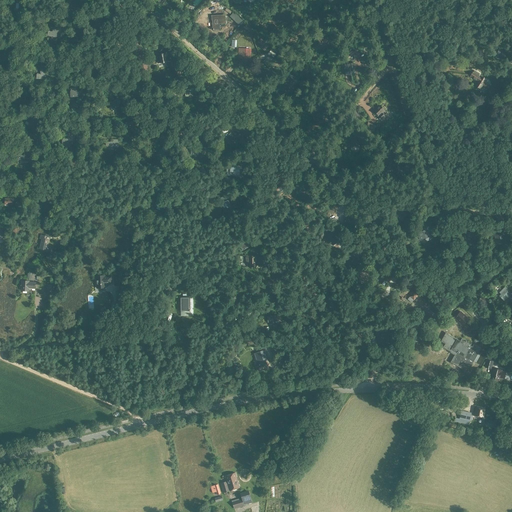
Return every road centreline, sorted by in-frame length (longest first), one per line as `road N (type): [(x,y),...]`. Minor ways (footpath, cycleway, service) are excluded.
road 1 (unclassified): [(461,302),(137,0)]
road 2 (tertiary): [(0,460),(201,410),(362,390)]
road 3 (track): [(434,204),(370,0)]
road 4 (track): [(370,0),(326,11),(243,94)]
road 5 (track): [(141,425),(0,356)]
road 6 (unclassified): [(362,390),(373,372),(461,302)]
road 7 (track): [(391,64),(308,157)]
